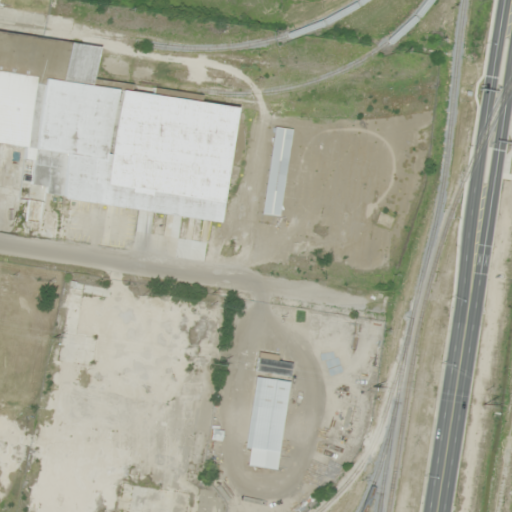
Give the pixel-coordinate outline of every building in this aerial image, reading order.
[(218,220),(234,102),(95,83),(100,44),(0,30),(0,142),(37,148),(30,194),(218,220)] [(292,130),(274,127),(262,214),(279,216),(292,130)] [(103,288),(78,283),(77,291),(102,295),(103,288)] [(75,333),(81,293),(67,292),(58,359),(92,364),(95,336),(75,333)] [(132,362),(111,362),(111,385),(132,385),(132,362)] [(183,369),(163,368),(160,436),(180,437),(183,369)] [(288,381),(253,376),(244,449),(248,450),(247,466),(277,470),(288,381)] [(96,418),(86,417),(90,392),(62,387),(57,411),(73,413),(70,432),(93,436),(96,418)] [(127,388),(115,389),(116,406),(128,405),(127,388)] [(193,462),(203,462),(203,433),(193,433),(193,462)] [(189,511),(192,493),(128,484),(123,511),(189,511)] [(0,511),(9,511),(11,501),(0,499),(0,511)] [(225,511),(227,503),(215,501),(213,511),(225,511)]
